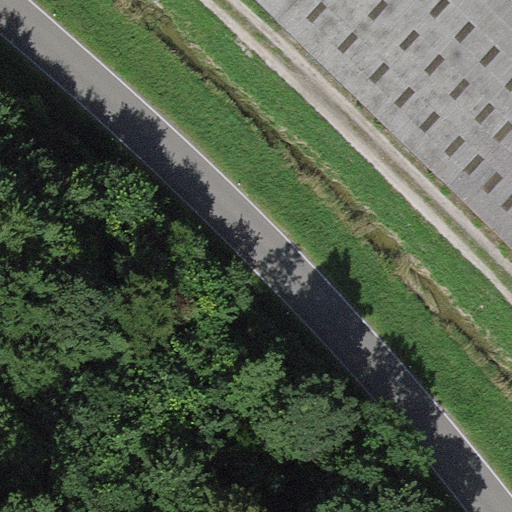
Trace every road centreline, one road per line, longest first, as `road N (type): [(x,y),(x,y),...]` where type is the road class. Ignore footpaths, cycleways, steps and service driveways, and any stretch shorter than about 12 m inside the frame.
road 1 (unclassified): [(0,3),(271,248),(503,511)]
road 2 (track): [(227,0),(511,280)]
